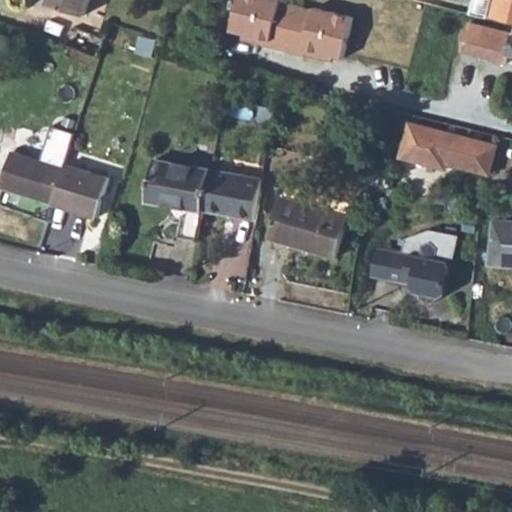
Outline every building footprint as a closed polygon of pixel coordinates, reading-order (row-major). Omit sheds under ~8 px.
[(49,0),(48,3),(83,14),(87,0),(49,0)] [(283,1),(279,0),(240,0),(232,32),(244,35),(255,37),(254,43),(320,60),(321,54),(332,57),(344,60),(354,19),(315,9),(314,12),(282,3),(283,1)] [(511,0),(493,0),(488,19),(505,23),(511,25),(511,0)] [(511,35),(502,33),(470,24),(465,43),(461,55),(507,67),(509,57),(510,55),(511,46),(511,35)] [(255,37),(244,35),(243,41),(254,43),(255,37)] [(321,54),(320,60),(331,63),(332,57),(321,54)] [(454,135),(408,124),(400,158),(441,168),(443,156),(449,157),(448,164),(490,174),(496,147),(454,137),(454,135)] [(443,156),(441,168),(447,169),(448,164),(449,157),(443,156)] [(43,157),(37,170),(63,178),(65,170),(66,166),(43,157)] [(156,160),(147,202),(184,208),(178,238),(198,241),(204,211),(212,170),(156,160)] [(63,178),(37,170),(11,161),(1,190),(53,208),(63,178)] [(63,178),(53,208),(98,221),(109,182),(65,170),(63,178)] [(212,170),(204,211),(255,219),(263,179),(212,170)] [(279,199),(271,239),(337,252),(344,211),(343,209),(344,197),(283,185),(281,197),(279,199)] [(511,222),(493,220),(488,265),(511,268),(511,222)] [(391,254),(385,282),(412,288),(413,283),(421,285),(419,293),(427,305),(432,307),(443,298),(448,273),(445,267),(450,265),(455,241),(426,235),(401,242),(398,256),(391,254)] [(391,254),(376,251),(370,279),(385,282),(391,254)]
